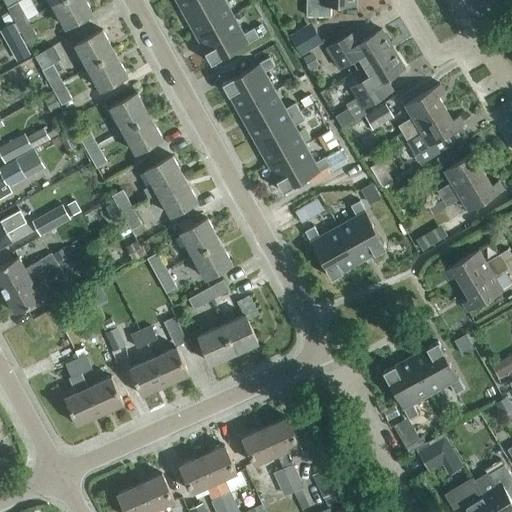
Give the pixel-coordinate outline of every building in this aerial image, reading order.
[(85,0),(61,0),(52,5),(65,28),(92,12),(85,0)] [(177,0),(182,9),(197,0),(177,0)] [(197,37),(233,15),(224,0),(197,0),(182,9),(197,37)] [(355,5),(355,0),(306,0),(307,17),(330,17),(330,5),(355,5)] [(16,25),(27,19),(17,2),(6,8),(16,25)] [(233,15),(197,37),(213,64),(258,38),(253,29),(243,34),(233,15)] [(27,19),(16,25),(26,43),(37,37),(27,19)] [(301,56),(322,43),(310,22),(289,35),(301,56)] [(376,59),(393,49),(381,29),(353,47),(346,36),(326,48),(338,68),(351,61),(357,70),(363,66),(376,59)] [(87,68),(115,52),(102,30),(74,45),(87,68)] [(26,48),(13,55),(18,64),(31,56),(26,48)] [(311,49),(301,56),(309,69),(319,63),(311,49)] [(405,68),(393,49),(376,59),(363,66),(357,70),(362,79),(350,87),(360,104),(351,110),(357,120),(367,114),(363,107),(393,89),(387,79),(405,68)] [(115,52),(87,68),(99,91),(127,75),(115,52)] [(240,112),(276,92),(264,72),(274,66),(269,57),(223,83),(240,112)] [(52,88),(62,82),(52,65),(42,70),(52,88)] [(62,82),(52,88),(62,105),(72,99),(62,82)] [(412,117),(398,125),(403,134),(445,108),(438,97),(445,93),(440,84),(404,105),(412,117)] [(254,138),(299,112),(294,104),(285,109),(276,92),(240,112),(254,138)] [(122,131),(150,115),(137,93),(109,108),(122,131)] [(60,107),(52,94),(43,100),(50,113),(60,107)] [(372,130),(393,118),(385,104),(367,114),(364,116),(372,130)] [(445,108),(403,134),(408,142),(422,164),(444,151),(466,138),(460,127),(464,125),(459,116),(452,120),(445,108)] [(269,166),(305,145),(294,125),(303,120),(299,112),(254,138),(269,166)] [(150,115),(122,131),(134,153),(162,138),(150,115)] [(87,150),(98,144),(88,126),(77,133),(87,150)] [(49,139),(43,128),(26,137),(24,133),(0,145),(0,155),(4,164),(49,139)] [(98,144),(87,150),(97,168),(107,161),(98,144)] [(305,145),(269,166),(284,192),(329,166),(324,157),(315,162),(305,145)] [(442,171),(450,183),(437,190),(442,198),(484,173),(477,161),(484,157),(479,149),(442,171)] [(11,186),(37,172),(26,153),(0,167),(0,172),(9,187),(11,186)] [(157,193),(184,178),(172,155),(144,171),(157,193)] [(386,170),(376,176),(382,188),(392,182),(386,170)] [(0,196),(3,194),(13,189),(11,186),(9,187),(0,172),(0,196)] [(484,173),(442,198),(447,206),(460,198),(468,210),(503,189),(498,180),(491,184),(484,173)] [(184,178),(157,193),(169,216),(197,200),(184,178)] [(122,213),(133,207),(123,190),(112,195),(122,213)] [(73,216),(81,212),(75,200),(67,204),(73,216)] [(337,225),(359,264),(386,248),(359,201),(350,206),(355,215),(337,225)] [(404,203),(396,207),(401,216),(409,212),(404,203)] [(40,236),(70,220),(62,204),(31,221),(40,236)] [(133,207),(122,213),(132,230),(143,225),(133,207)] [(303,208),(294,213),(301,225),(310,220),(303,208)] [(26,222),(20,211),(1,222),(0,221),(0,246),(11,241),(6,232),(26,222)] [(192,256),(219,241),(207,218),(179,234),(192,256)] [(446,221),(420,236),(426,248),(453,233),(446,221)] [(332,279),(359,264),(337,225),(318,236),(313,227),(304,232),(332,279)] [(219,241),(192,256),(204,279),(232,263),(219,241)] [(462,287),(505,262),(500,253),(486,262),(479,249),(443,271),(449,280),(455,276),(462,287)] [(157,276),(168,270),(158,252),(147,258),(157,276)] [(44,271),(58,263),(52,253),(39,261),(44,271)] [(0,286),(4,293),(30,278),(19,258),(0,268),(0,286)] [(505,262),(462,287),(469,299),(462,303),(467,311),(503,290),(496,278),(511,268),(511,258),(506,263),(505,262)] [(30,278),(4,293),(15,313),(41,299),(36,288),(63,273),(58,263),(44,271),(30,278)] [(168,270),(157,276),(167,294),(177,288),(168,270)] [(206,289),(212,300),(230,290),(224,279),(206,289)] [(194,309),(212,300),(206,289),(188,298),(194,309)] [(245,297),(236,301),(243,316),(245,315),(247,320),(254,317),(245,297)] [(48,334),(61,327),(52,309),(38,316),(48,334)] [(164,320),(176,346),(188,341),(176,314),(164,320)] [(221,325),(234,353),(258,343),(247,320),(245,315),(243,316),(221,325)] [(78,330),(83,343),(96,338),(91,325),(78,330)] [(141,330),(147,344),(158,339),(151,325),(141,330)] [(211,364),(234,353),(221,325),(198,336),(211,364)] [(114,351),(127,345),(118,326),(106,332),(114,351)] [(137,349),(147,344),(141,330),(131,335),(137,349)] [(411,358),(432,395),(449,385),(455,394),(463,389),(438,343),(411,358)] [(153,357),(165,385),(189,375),(176,346),(153,357)] [(511,353),(497,360),(503,374),(511,369),(511,353)] [(85,355),(75,359),(82,374),(92,370),(85,355)] [(142,396),(165,385),(153,357),(129,368),(142,396)] [(413,406),(432,395),(411,358),(384,373),(410,419),(417,414),(413,406)] [(74,392),(64,397),(77,425),(100,415),(87,386),(82,374),(75,359),(65,364),(72,379),(69,380),(74,392)] [(111,376),(87,386),(100,415),(124,404),(111,376)] [(504,397),(493,403),(500,415),(511,409),(504,397)] [(287,417),(264,427),(277,455),(283,469),(284,468),(295,464),(288,450),(299,445),(287,417)] [(264,427),(242,437),(254,465),(277,455),(264,427)] [(414,431),(400,438),(407,452),(421,444),(414,431)] [(436,466),(454,456),(444,438),(419,452),(426,465),(433,461),(436,466)] [(202,455),(227,511),(241,511),(225,477),(236,473),(224,445),(202,455)] [(217,511),(227,511),(202,455),(180,465),(192,492),(206,486),(217,511)] [(295,464),(284,468),(295,492),(305,487),(295,464)] [(476,481),(493,511),(511,511),(511,477),(504,464),(486,475),(476,481)] [(283,469),(274,473),(285,497),(295,492),(284,468),(283,469)] [(327,508),(342,501),(327,468),(313,475),(327,508)] [(161,474),(139,483),(150,508),(152,510),(152,511),(163,511),(161,506),(174,501),(161,474)] [(493,511),(476,481),(474,478),(446,494),(456,511),(493,511)] [(139,483),(117,493),(125,511),(148,511),(152,510),(150,508),(139,483)] [(190,511),(208,511),(204,503),(189,509),(190,511)]
